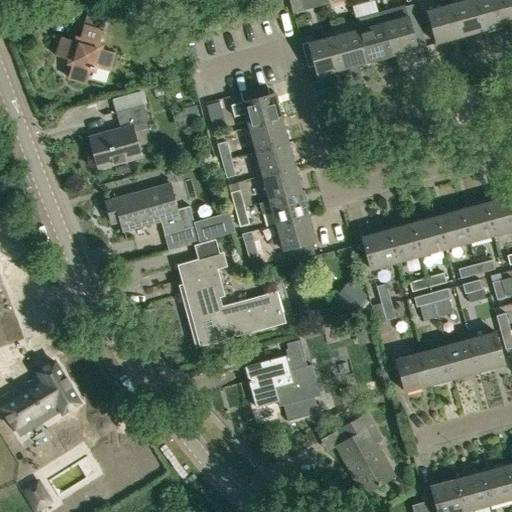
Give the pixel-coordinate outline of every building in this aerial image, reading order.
[(289,0),(293,12),(302,10),(300,3),(305,1),(304,0),(289,0)] [(436,44),(461,37),(453,4),(451,0),(440,0),(442,7),(427,11),(436,44)] [(461,37),(486,30),(477,0),(466,0),(453,4),(461,37)] [(477,0),(486,30),(510,24),(503,0),(477,0)] [(511,0),(503,0),(510,24),(511,22),(511,0)] [(417,49),(408,17),(405,7),(380,14),(391,56),(417,49)] [(101,34),(102,30),(103,30),(106,18),(87,12),(78,42),(61,37),(55,55),(73,60),(68,78),(86,83),(91,66),(109,71),(114,52),(97,47),(98,44),(100,44),(102,44),(103,42),(104,41),(104,39),(104,38),(103,37),(102,35),(101,34)] [(391,56),(380,14),(356,21),(367,62),(391,56)] [(367,62),(356,21),(355,21),(358,30),(334,37),(343,69),(367,62)] [(317,76),(343,69),(334,37),(314,42),(309,44),(317,73),(317,76)] [(307,66),(314,64),(309,44),(302,46),(307,66)] [(406,88),(408,98),(427,94),(425,84),(406,88)] [(240,94),(243,102),(270,95),(267,86),(240,94)] [(235,117),(245,114),(249,127),(282,118),(275,93),(270,95),(243,102),(231,105),(235,117)] [(212,130),(213,130),(223,127),(218,109),(222,108),(219,99),(205,103),(212,130)] [(120,129),(90,137),(98,168),(140,157),(138,147),(134,132),(147,128),(150,128),(143,104),(116,112),(120,129)] [(282,118),(249,127),(255,152),(288,143),(282,118)] [(221,161),(231,158),(226,141),(216,144),(221,161)] [(295,167),(288,143),(255,152),(262,176),(295,167)] [(236,176),(231,158),(221,161),(226,178),(236,176)] [(302,191),(295,167),(262,176),(269,201),(302,191)] [(106,202),(112,224),(121,221),(124,231),(161,221),(165,236),(195,227),(189,206),(177,210),(170,185),(106,202)] [(235,210),(245,207),(240,190),(230,192),(235,210)] [(276,225),(309,216),(302,191),(269,201),(258,204),(262,215),(272,212),(276,225)] [(485,203),(494,236),(511,230),(511,204),(510,196),(485,203)] [(460,210),(469,243),(494,236),(485,203),(460,210)] [(249,224),(245,207),(235,210),(239,227),(249,224)] [(436,216),(445,249),(469,243),(460,210),(436,216)] [(316,241),(309,216),(276,225),(283,250),(285,250),(310,243),(316,241)] [(411,223),(420,256),(445,249),(436,216),(411,223)] [(386,230),(395,263),(420,256),(411,223),(386,230)] [(395,263),(386,230),(362,237),(371,270),(395,263)] [(251,232),(242,234),(248,259),(258,256),(251,232)] [(219,254),(216,240),(194,245),(198,260),(219,254)] [(310,243),(285,250),(288,260),(313,253),(310,243)] [(198,260),(178,265),(183,285),(190,311),(200,308),(204,323),(190,327),(195,347),(217,341),(285,323),(277,292),(222,307),(219,297),(224,295),(217,269),(227,267),(223,253),(219,254),(198,260)] [(475,264),(478,274),(495,269),(492,259),(475,264)] [(478,274),(475,264),(458,269),(460,279),(478,274)] [(444,273),(426,277),(429,287),(446,283),(444,273)] [(429,287),(426,277),(409,282),(412,292),(429,287)] [(465,294),(482,289),(480,279),(462,284),(465,294)] [(502,280),(491,282),(496,300),(506,297),(502,280)] [(381,304),(391,301),(386,284),(376,286),(381,304)] [(431,293),(433,303),(451,298),(448,288),(431,293)] [(433,303),(431,293),(413,298),(416,307),(433,303)] [(0,340),(10,338),(0,295),(0,340)] [(396,318),(391,301),(381,304),(386,321),(396,318)] [(440,316),(457,315),(456,301),(439,301),(440,316)] [(496,315),(500,333),(510,330),(505,313),(496,315)] [(511,347),(511,337),(510,330),(500,333),(505,350),(511,347)] [(479,372),(504,365),(495,332),(470,339),(479,372)] [(479,372),(470,339),(445,345),(454,378),(479,372)] [(274,359),(245,367),(256,408),(278,401),(280,407),(283,406),(288,421),(319,413),(314,397),(320,396),(312,365),(307,366),(300,340),(286,344),(288,349),(290,349),(291,354),(285,356),(286,360),(275,363),(274,359)] [(454,378),(445,345),(421,352),(430,385),(454,378)] [(430,385),(421,352),(396,359),(405,392),(430,385)] [(0,403),(20,436),(25,433),(61,410),(63,414),(80,403),(55,362),(38,373),(40,376),(0,401),(0,403)] [(393,477),(375,444),(380,442),(365,415),(340,429),(347,441),(337,446),(363,493),(393,477)] [(511,499),(511,491),(505,466),(480,472),(489,505),(511,499)] [(489,505),(480,472),(456,479),(464,511),(475,511),(474,509),(489,505)] [(464,511),(456,479),(430,486),(437,511),(464,511)]
